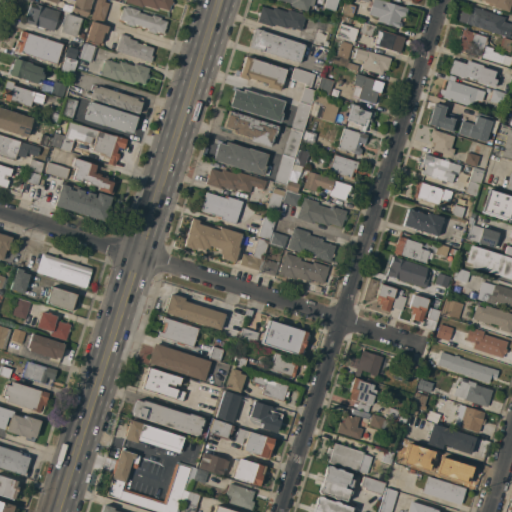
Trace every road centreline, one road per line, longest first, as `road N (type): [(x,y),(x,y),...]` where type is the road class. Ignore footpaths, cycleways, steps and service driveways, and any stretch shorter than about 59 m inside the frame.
road 1 (primary): [(222,0),(59,511)]
road 2 (residential): [(444,0),(283,511)]
road 3 (residential): [(422,347),(0,211)]
